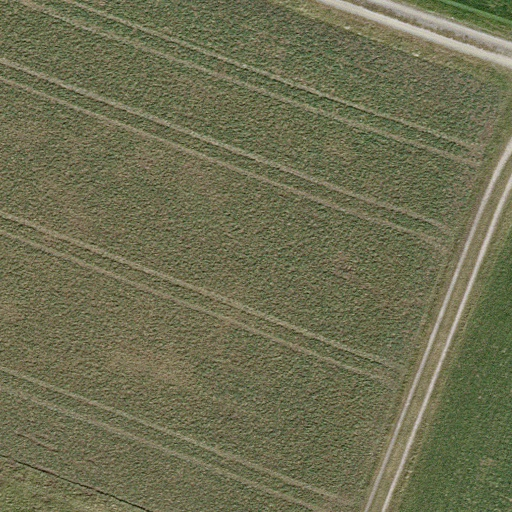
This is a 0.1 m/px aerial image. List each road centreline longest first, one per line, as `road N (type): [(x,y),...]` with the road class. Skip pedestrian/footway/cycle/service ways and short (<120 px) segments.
road 1 (track): [(511,173),(381,511)]
road 2 (track): [(364,0),(511,52)]
